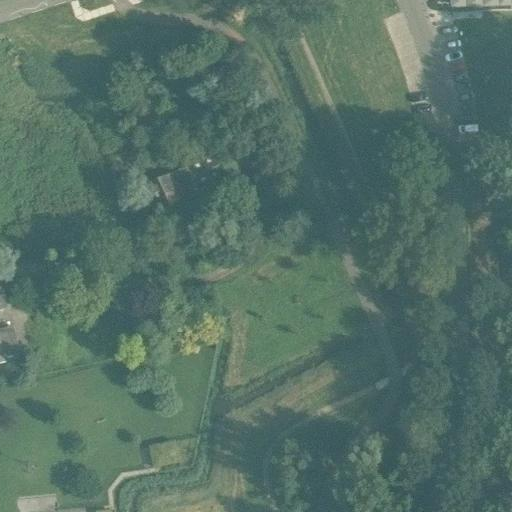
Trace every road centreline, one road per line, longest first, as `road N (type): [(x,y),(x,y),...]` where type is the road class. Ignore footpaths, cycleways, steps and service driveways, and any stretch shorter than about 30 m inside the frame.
road 1 (unknown): [(277,511),(265,473),(272,449),(295,427),(411,364),(420,323),(414,293),(279,0)]
road 2 (tertiary): [(427,511),(454,397),(455,260),(444,107),(409,0)]
